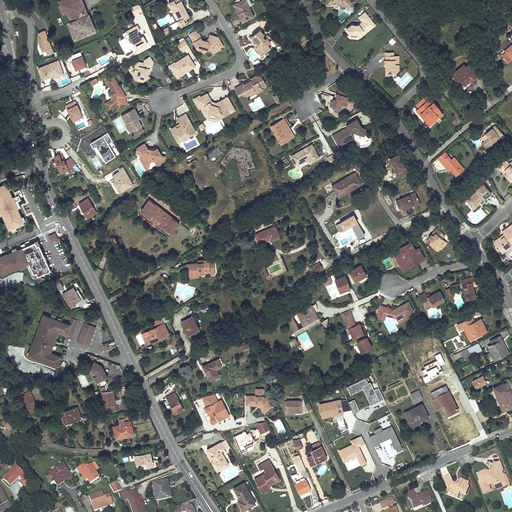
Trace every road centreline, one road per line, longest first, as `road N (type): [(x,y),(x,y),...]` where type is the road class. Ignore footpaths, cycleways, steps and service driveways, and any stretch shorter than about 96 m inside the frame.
road 1 (tertiary): [(0,22),(42,179),(168,439)]
road 2 (residential): [(471,242),(442,207),(390,107),(347,69)]
road 3 (residential): [(208,0),(237,49),(236,68),(161,101)]
road 4 (residential): [(168,439),(65,448),(26,425)]
road 5 (residential): [(486,441),(358,496)]
